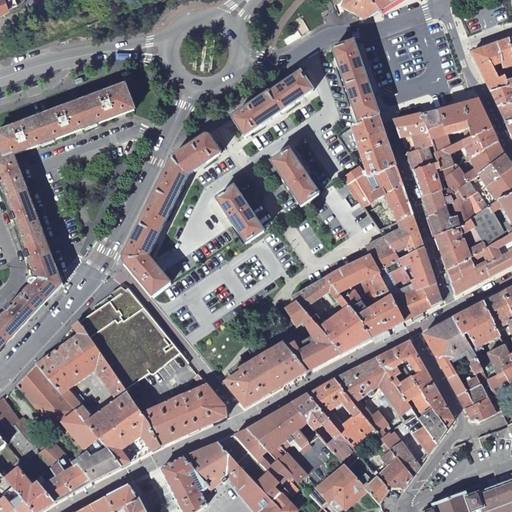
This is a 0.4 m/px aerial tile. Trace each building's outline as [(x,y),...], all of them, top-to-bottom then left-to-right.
[(0,0),(0,14),(8,10),(17,5),(14,0),(0,0)] [(365,21),(380,11),(372,2),(370,0),(345,0),(342,8),(365,21)] [(373,0),(372,2),(380,11),(396,0),(373,0)] [(472,55),(491,94),(510,89),(509,84),(511,82),(511,50),(509,41),(472,54),(472,55)] [(346,86),(365,79),(354,44),(334,51),(346,86)] [(269,95),(281,113),(313,92),(301,74),(269,95)] [(346,86),(359,125),(378,116),(365,79),(346,86)] [(510,89),(491,94),(498,108),(511,105),(511,82),(509,84),(510,89)] [(82,102),(91,127),(135,110),(126,85),(122,87),(82,102)] [(269,94),(233,118),(245,137),(281,113),(269,95),(269,94)] [(472,138),(492,130),(478,101),(459,107),(425,116),(423,117),(434,147),(436,153),(447,148),(452,146),(448,135),(470,130),(472,138)] [(39,118),(48,143),(91,127),(82,102),(77,104),(42,117),(39,118)] [(511,105),(498,108),(505,124),(511,121),(511,105)] [(411,118),(422,115),(419,107),(399,113),(401,121),(411,118)] [(418,152),(434,147),(423,117),(422,115),(411,118),(401,121),(394,122),(400,139),(402,138),(404,144),(415,141),(418,152)] [(381,125),(378,116),(359,125),(348,132),(338,138),(352,160),(356,158),(353,153),(358,151),(364,169),(360,170),(359,168),(358,169),(343,179),(349,189),(367,176),(368,179),(396,167),(381,125)] [(4,158),(13,157),(48,143),(39,118),(0,132),(0,147),(3,156),(4,158)] [(462,142),(470,159),(498,143),(492,130),(472,138),(462,142)] [(172,160),(188,176),(220,154),(208,136),(208,137),(207,137),(206,137),(172,160)] [(478,176),(504,155),(498,143),(470,159),(478,176)] [(408,155),(414,172),(435,164),(431,155),(435,154),(436,153),(434,147),(418,152),(408,155)] [(441,172),(454,166),(447,148),(436,153),(435,154),(438,163),(441,172)] [(289,151),(272,163),(301,206),(319,195),(289,151)] [(470,196),(475,218),(498,200),(511,193),(511,165),(504,155),(478,176),(484,186),(474,192),(468,183),(458,189),(465,198),(470,196)] [(0,177),(7,196),(26,190),(16,163),(13,157),(4,158),(0,159),(0,177)] [(154,198),(172,207),(188,176),(172,160),(154,198)] [(424,199),(441,192),(436,177),(442,175),(441,172),(438,163),(435,164),(414,172),(424,199)] [(441,172),(442,175),(444,182),(447,181),(451,189),(447,190),(449,196),(458,189),(468,183),(468,182),(457,165),(454,166),(441,172)] [(367,176),(349,189),(364,211),(377,201),(386,196),(403,188),(396,167),(368,179),(367,176)] [(234,188),(217,200),(241,235),(246,243),(263,232),(234,188)] [(403,188),(386,196),(388,200),(383,202),(387,211),(392,210),(398,223),(413,216),(403,188)] [(458,189),(449,196),(447,190),(441,192),(424,199),(437,238),(456,232),(470,222),(475,218),(470,196),(465,198),(458,189)] [(23,239),(41,232),(26,190),(7,196),(23,239)] [(511,193),(498,200),(475,218),(470,222),(487,249),(489,249),(509,238),(509,237),(511,234),(511,193)] [(137,231),(156,241),(172,207),(154,198),(137,231)] [(377,201),(364,211),(379,233),(391,227),(377,201)] [(411,255),(424,248),(413,216),(398,223),(399,227),(401,230),(385,239),(390,247),(399,261),(401,260),(400,259),(410,253),(411,255)] [(487,249),(470,222),(456,232),(437,238),(436,238),(447,271),(487,249)] [(125,260),(148,257),(156,241),(137,231),(125,256),(124,258),(125,260)] [(35,273),(54,266),(41,232),(23,239),(35,273)] [(486,268),(490,278),(511,266),(511,234),(509,237),(509,238),(489,249),(495,263),(486,268)] [(366,248),(370,257),(390,247),(385,239),(382,240),(366,248)] [(399,261),(390,247),(370,257),(382,281),(404,323),(442,302),(435,284),(413,291),(402,297),(400,293),(399,293),(389,273),(402,266),(399,261)] [(403,267),(425,253),(424,248),(411,255),(412,257),(403,263),(401,260),(399,261),(402,266),(403,267)] [(486,268),(495,263),(489,249),(487,249),(447,271),(457,296),(490,278),(486,268)] [(413,291),(435,284),(436,284),(425,253),(403,267),(413,291)] [(126,264),(153,296),(170,283),(148,257),(125,260),(125,262),(126,264)] [(325,280),(338,296),(351,290),(369,281),(372,286),(382,281),(370,257),(332,277),(325,280)] [(12,307),(27,321),(61,284),(54,266),(35,273),(38,280),(12,307)] [(325,280),(316,286),(304,293),(292,299),(295,304),(342,355),(371,339),(341,301),(338,296),(325,280)] [(341,301),(371,339),(404,323),(382,281),(372,286),(373,287),(378,298),(383,295),(386,302),(363,316),(357,307),(361,305),(354,294),(341,301)] [(361,305),(357,307),(363,316),(386,302),(383,295),(378,298),(373,287),(371,287),(378,299),(383,297),(385,301),(363,315),(358,308),(361,305)] [(341,301),(354,294),(351,290),(338,296),(341,301)] [(511,310),(504,293),(484,304),(496,329),(507,324),(511,336),(511,352),(508,354),(511,363),(511,310)] [(286,349),(308,373),(342,355),(295,304),(285,311),(297,329),(303,326),(315,344),(299,353),(294,345),(286,349)] [(484,304),(454,320),(464,337),(468,335),(477,351),(483,348),(482,346),(500,337),(496,329),(484,304)] [(0,320),(0,346),(2,348),(27,321),(12,307),(0,320)] [(477,376),(483,372),(477,360),(464,337),(454,320),(424,336),(445,374),(448,379),(456,375),(463,387),(478,378),(477,376)] [(79,323),(78,322),(73,328),(78,335),(70,341),(38,366),(76,412),(120,467),(160,446),(150,425),(141,414),(125,390),(79,323)] [(419,421),(436,447),(446,433),(455,421),(435,387),(417,354),(410,342),(393,351),(432,412),(419,421)] [(240,374),(225,384),(245,409),(308,373),(286,349),(283,345),(239,370),(238,371),(240,374)] [(504,346),(477,360),(483,372),(486,379),(511,366),(511,363),(508,354),(504,346)] [(393,351),(377,359),(391,380),(399,374),(403,383),(396,388),(414,414),(419,421),(432,412),(393,351)] [(377,359),(335,380),(374,430),(386,445),(413,479),(421,468),(418,465),(395,435),(394,436),(393,434),(403,427),(398,421),(389,427),(379,414),(374,417),(362,402),(380,388),(401,418),(406,415),(408,418),(414,414),(396,388),(391,380),(377,359)] [(62,423),(65,420),(66,419),(67,420),(76,412),(38,366),(18,386),(55,429),(62,423)] [(511,366),(486,379),(487,380),(494,396),(497,394),(494,387),(507,380),(509,384),(511,382),(511,366)] [(456,375),(448,379),(458,397),(480,384),(487,380),(486,379),(483,372),(477,376),(478,378),(463,387),(456,375)] [(201,388),(141,414),(150,425),(160,446),(227,417),(225,408),(198,375),(194,378),(201,388)] [(374,430),(335,380),(308,395),(354,448),(358,453),(359,453),(364,449),(358,443),(374,430)] [(480,384),(458,397),(472,422),(479,423),(495,414),(480,384)] [(327,445),(340,460),(354,448),(308,395),(291,405),(307,422),(314,431),(322,425),(330,434),(328,435),(329,437),(331,436),(333,438),(327,445)] [(0,400),(0,420),(6,429),(14,422),(17,426),(20,423),(18,421),(19,420),(3,398),(0,400)] [(278,462),(290,475),(297,483),(306,476),(280,447),(286,441),(290,445),(294,441),(303,452),(311,445),(299,430),(307,422),(291,405),(248,430),(278,462)] [(87,453),(73,463),(75,466),(78,464),(92,482),(120,467),(76,412),(67,420),(66,419),(65,420),(62,423),(87,453)] [(37,451),(34,447),(30,442),(17,426),(14,422),(6,429),(0,420),(0,435),(7,445),(7,446),(14,440),(29,459),(37,451)] [(436,447),(419,421),(414,424),(420,433),(414,438),(425,451),(430,456),(436,447)] [(511,436),(508,426),(496,431),(501,441),(511,436)] [(248,430),(234,436),(258,462),(269,453),(248,430)] [(220,503),(202,511),(297,511),(285,498),(289,494),(270,474),(265,469),(258,462),(234,436),(225,441),(219,444),(193,454),(184,458),(215,497),(220,503)] [(36,437),(30,442),(34,447),(40,441),(36,437)] [(52,468),(58,463),(67,456),(53,442),(46,447),(40,441),(34,447),(37,451),(51,468),(52,468)] [(379,477),(391,492),(392,491),(394,490),(395,490),(397,489),(399,490),(401,490),(402,491),(404,492),(413,479),(386,445),(383,447),(388,454),(383,459),(391,468),(381,476),(377,472),(375,473),(379,477)] [(358,453),(344,465),(348,470),(353,466),(362,457),(359,453),(358,453)] [(60,475),(72,493),(92,482),(78,464),(75,466),(73,463),(67,456),(58,463),(64,472),(60,475)] [(215,497),(184,458),(161,470),(181,511),(202,511),(220,503),(215,497)] [(270,474),(289,494),(305,511),(324,511),(321,508),(317,511),(314,511),(308,504),(289,483),(288,484),(284,480),(290,475),(278,462),(272,468),(270,466),(265,469),(270,474)] [(51,468),(56,477),(60,475),(64,472),(58,463),(52,468),(51,468)] [(320,507),(354,476),(348,470),(344,465),(344,464),(310,496),(320,507)] [(354,476),(364,487),(368,483),(353,466),(348,470),(354,476)] [(6,479),(13,487),(33,511),(40,511),(55,503),(39,485),(35,488),(19,469),(11,475),(9,473),(8,474),(4,471),(0,473),(4,480),(6,479)] [(36,480),(39,485),(55,503),(72,493),(60,475),(56,477),(46,484),(42,477),(45,475),(44,473),(36,477),(37,480),(36,480)] [(320,507),(321,508),(333,498),(345,510),(367,491),(366,490),(364,487),(354,476),(320,507)] [(366,490),(367,491),(380,505),(381,507),(391,492),(379,477),(366,490)] [(511,479),(494,486),(467,496),(465,492),(432,505),(434,510),(429,511),(507,511),(511,510),(511,479)] [(146,511),(140,499),(139,500),(131,485),(107,498),(113,511),(146,511)] [(12,502),(9,504),(15,511),(33,511),(13,487),(5,494),(12,502)] [(0,511),(15,511),(9,504),(0,494),(0,511)] [(113,511),(107,498),(80,511),(113,511)]
